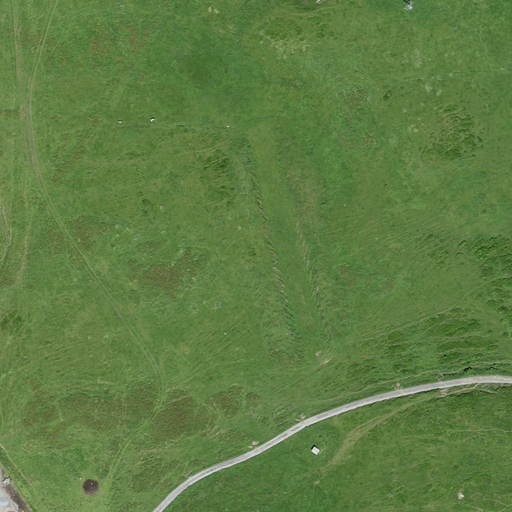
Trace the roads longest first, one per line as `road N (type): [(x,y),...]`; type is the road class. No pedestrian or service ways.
road 1 (track): [(101,511),(121,452),(161,406),(162,387),(146,347),(79,251),(46,186),(32,108),(56,0)]
road 2 (track): [(160,511),(196,478),(316,417),(465,379),(511,379)]
